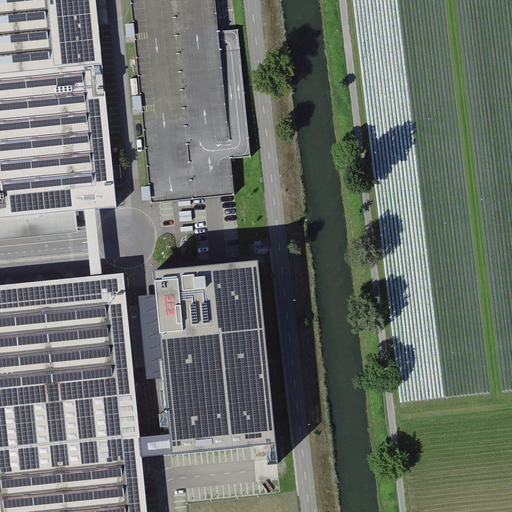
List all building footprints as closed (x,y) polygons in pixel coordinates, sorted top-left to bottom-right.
[(103,0),(0,0),(0,223),(1,223),(3,240),(84,232),(82,216),(93,215),(104,214),(124,212),(103,0)] [(218,0),(134,0),(146,125),(153,204),(161,203),(240,196),(236,158),(249,157),(237,29),(228,30),(221,31),(218,0)] [(104,214),(93,215),(100,273),(110,272),(104,214)] [(258,261),(150,272),(167,459),(277,447),(258,261)] [(0,282),(0,511),(157,511),(134,270),(110,272),(100,273),(0,282)]
